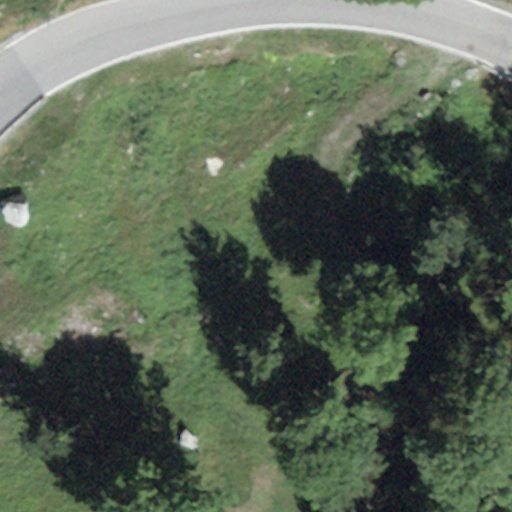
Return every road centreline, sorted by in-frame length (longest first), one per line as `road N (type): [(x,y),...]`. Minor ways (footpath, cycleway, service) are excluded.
road 1 (unclassified): [(309,0),(127,26),(73,44),(0,89)]
road 2 (unclassified): [(511,46),(422,14),(328,0)]
